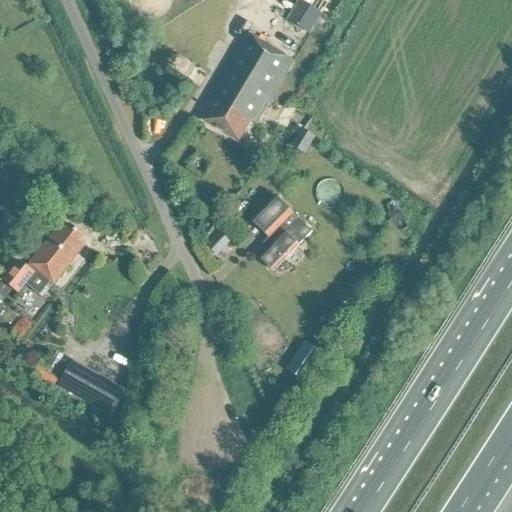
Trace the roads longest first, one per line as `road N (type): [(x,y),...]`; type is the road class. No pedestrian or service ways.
road 1 (unclassified): [(218,433),(220,370),(157,197),(64,0)]
road 2 (motorway): [(511,278),(363,511)]
